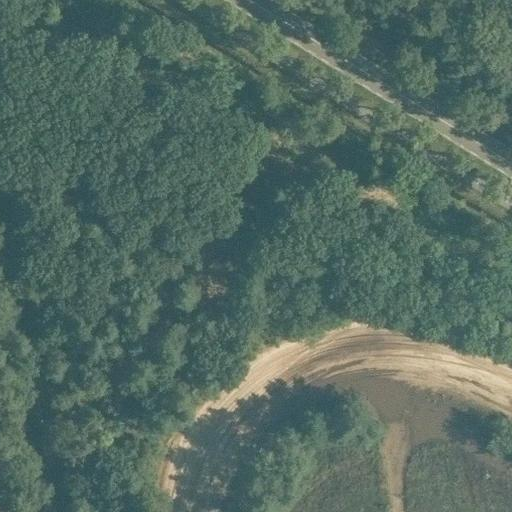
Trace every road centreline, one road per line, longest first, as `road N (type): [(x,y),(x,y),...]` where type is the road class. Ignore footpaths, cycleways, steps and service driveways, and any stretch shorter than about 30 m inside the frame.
road 1 (track): [(511,391),(378,362),(310,362),(243,381),(181,491),(182,511)]
road 2 (track): [(0,138),(54,511)]
road 3 (tertiary): [(511,165),(247,0)]
road 4 (track): [(419,371),(391,437),(399,511)]
